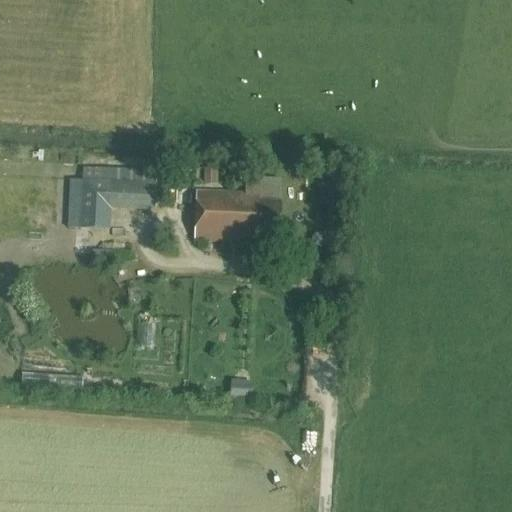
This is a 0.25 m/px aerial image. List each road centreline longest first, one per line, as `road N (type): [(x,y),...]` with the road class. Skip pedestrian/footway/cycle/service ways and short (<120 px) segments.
road 1 (track): [(324,511),(332,312),(362,167)]
road 2 (track): [(334,304),(312,283),(152,247)]
